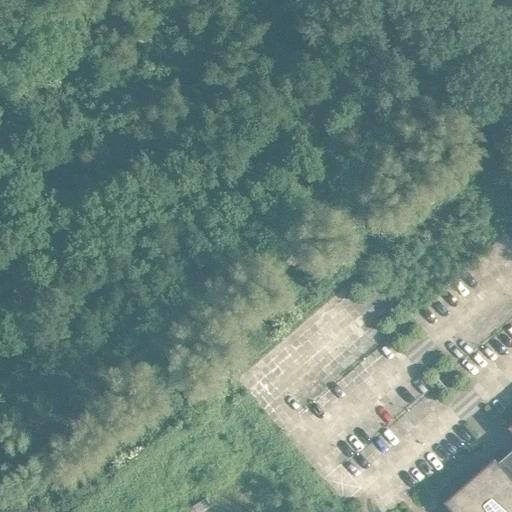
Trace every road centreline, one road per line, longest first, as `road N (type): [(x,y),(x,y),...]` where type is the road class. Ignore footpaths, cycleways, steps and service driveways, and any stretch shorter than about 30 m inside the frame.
road 1 (unknown): [(511,262),(492,265),(309,423),(306,442),(316,464),(342,475),(363,471)]
road 2 (unknown): [(363,471),(511,353)]
